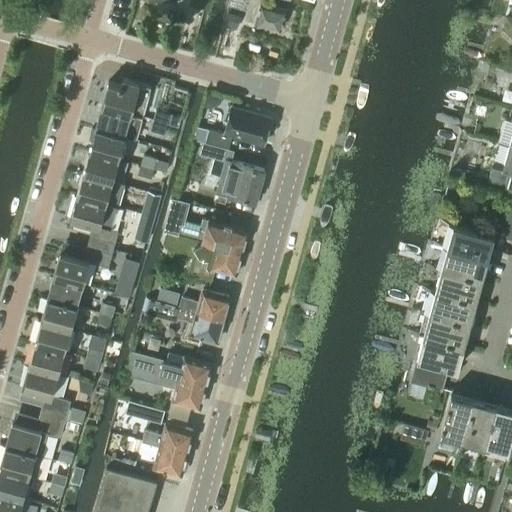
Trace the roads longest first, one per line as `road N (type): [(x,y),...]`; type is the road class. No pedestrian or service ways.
road 1 (tertiary): [(196,511),(310,104)]
road 2 (residential): [(0,370),(92,40)]
road 3 (tertiary): [(310,104),(92,40)]
